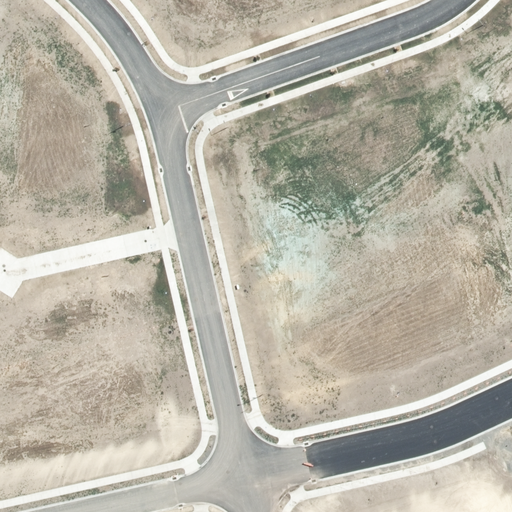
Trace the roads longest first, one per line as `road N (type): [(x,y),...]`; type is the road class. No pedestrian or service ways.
road 1 (residential): [(161,111),(248,477)]
road 2 (residential): [(161,111),(451,0)]
road 3 (residential): [(480,411),(406,439),(248,477)]
road 4 (residential): [(248,477),(88,511)]
road 5 (residential): [(85,0),(150,79),(161,111)]
